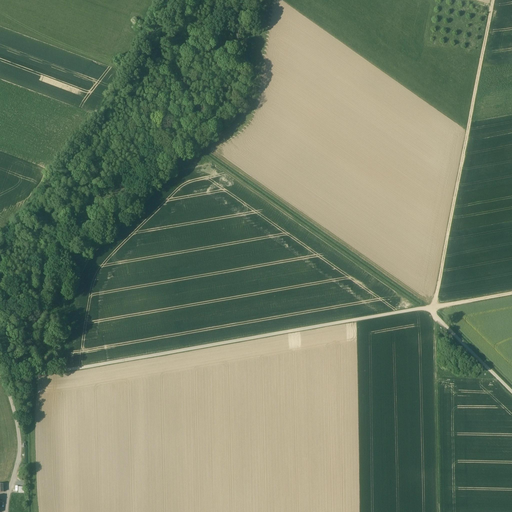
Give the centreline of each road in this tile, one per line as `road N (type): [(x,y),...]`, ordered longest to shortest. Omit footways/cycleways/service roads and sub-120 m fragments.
road 1 (track): [(0,372),(62,371),(433,306)]
road 2 (track): [(433,306),(496,0)]
road 3 (track): [(164,0),(125,84),(9,232),(0,228)]
road 4 (track): [(440,511),(435,316)]
road 5 (residential): [(0,376),(19,450),(5,511)]
